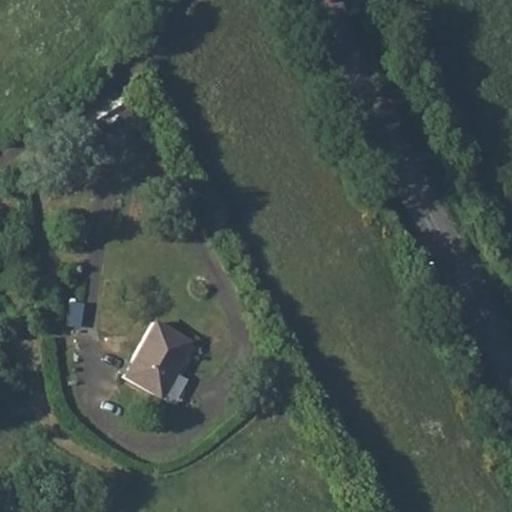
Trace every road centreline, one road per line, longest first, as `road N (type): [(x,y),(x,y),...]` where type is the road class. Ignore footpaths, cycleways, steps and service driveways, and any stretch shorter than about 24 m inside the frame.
road 1 (tertiary): [(511,372),(326,0)]
road 2 (residential): [(191,0),(129,60),(99,105)]
